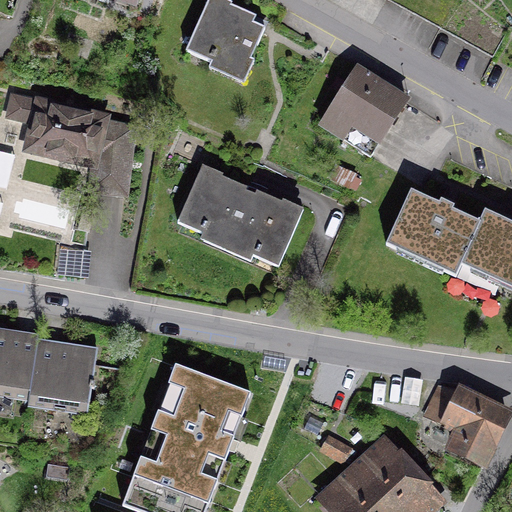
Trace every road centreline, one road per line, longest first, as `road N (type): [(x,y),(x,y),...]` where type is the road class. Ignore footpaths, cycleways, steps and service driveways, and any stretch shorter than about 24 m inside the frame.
road 1 (residential): [(511,377),(0,290)]
road 2 (residential): [(511,117),(300,0)]
